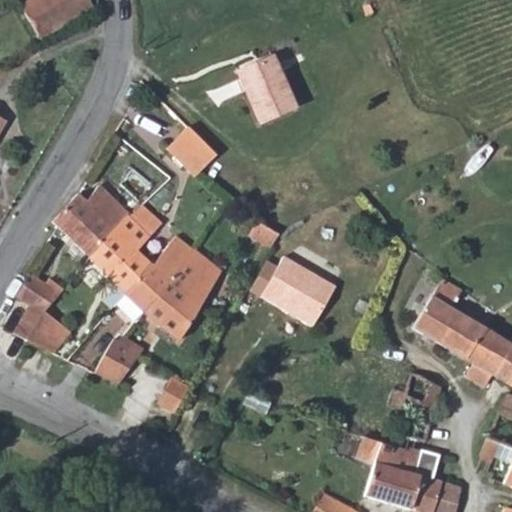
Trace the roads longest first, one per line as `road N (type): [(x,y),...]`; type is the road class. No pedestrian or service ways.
road 1 (residential): [(118,0),(122,52),(112,90),(0,283)]
road 2 (residential): [(0,396),(228,511)]
